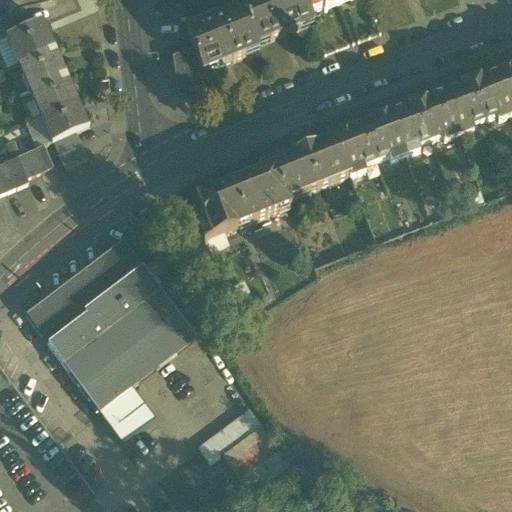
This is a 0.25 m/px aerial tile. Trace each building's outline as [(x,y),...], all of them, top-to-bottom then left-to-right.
[(311,21),(309,15),(303,0),(254,0),(240,5),(243,11),(257,49),(300,32),(298,26),(311,21)] [(324,13),(339,7),(335,0),(303,0),(309,15),(323,10),(324,13)] [(243,54),(257,49),(243,11),(186,33),(194,55),(202,76),(203,75),(245,59),(243,54)] [(3,27),(8,38),(30,28),(25,17),(3,27)] [(298,26),(300,32),(314,27),(311,21),(298,26)] [(6,38),(18,65),(54,50),(43,23),(30,28),(8,38),(6,38)] [(0,56),(6,70),(18,65),(6,38),(0,41),(0,56)] [(243,54),(245,59),(259,54),(257,49),(243,54)] [(18,65),(29,92),(66,76),(54,50),(18,65)] [(181,94),(187,99),(209,90),(203,75),(202,76),(194,55),(177,62),(181,94)] [(511,73),(498,79),(511,116),(511,73)] [(29,92),(40,118),(77,102),(66,76),(29,92)] [(498,128),(511,122),(511,116),(498,79),(471,89),(485,127),(496,123),(498,128)] [(474,131),(485,127),(471,89),(443,100),(460,143),(476,136),(474,131)] [(446,148),(460,143),(443,100),(416,110),(431,148),(444,143),(446,148)] [(89,129),(77,102),(40,118),(52,145),(53,144),(76,135),(89,129)] [(420,152),(431,148),(416,110),(389,120),(405,162),(421,156),(420,152)] [(36,152),(44,149),(52,145),(40,118),(25,125),(36,152)] [(390,168),(405,162),(389,120),(362,131),(377,168),(389,164),(390,168)] [(364,173),(377,168),(362,131),(335,141),(350,180),(351,182),(365,176),(364,173)] [(53,144),(59,157),(81,148),(76,135),(53,144)] [(289,204),(350,180),(335,141),(272,165),(274,171),(289,204)] [(88,162),(81,148),(59,157),(66,172),(88,162)] [(16,160),(26,181),(53,170),(44,149),(36,152),(16,160)] [(9,164),(0,167),(0,182),(6,196),(28,187),(26,181),(16,160),(9,164)] [(291,210),(289,204),(274,171),(197,200),(212,240),(224,235),(291,210)] [(230,248),(224,235),(212,240),(204,245),(212,257),(230,248)] [(48,346),(99,415),(132,391),(196,343),(124,246),(27,317),(48,346)] [(132,391),(99,415),(123,447),(156,423),(132,391)] [(201,453),(211,467),(220,460),(218,457),(260,426),(250,413),(199,451),(201,453)] [(296,478),(262,430),(222,458),(256,506),(296,478)]
